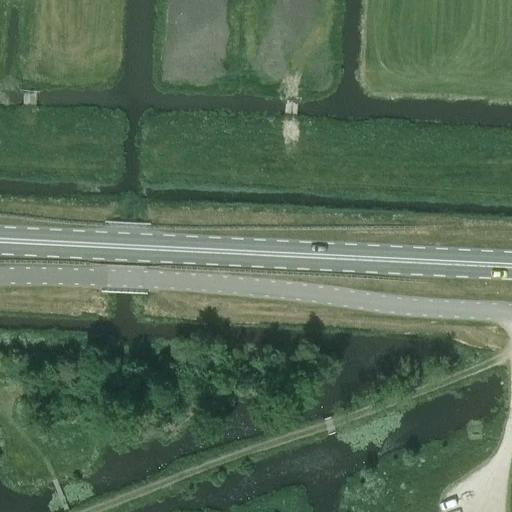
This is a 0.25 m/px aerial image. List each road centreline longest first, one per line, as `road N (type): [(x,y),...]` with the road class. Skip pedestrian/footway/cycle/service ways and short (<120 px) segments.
road 1 (unclassified): [(511,310),(242,280),(0,272)]
road 2 (primary): [(0,240),(511,265)]
road 3 (track): [(511,354),(433,376),(91,511)]
